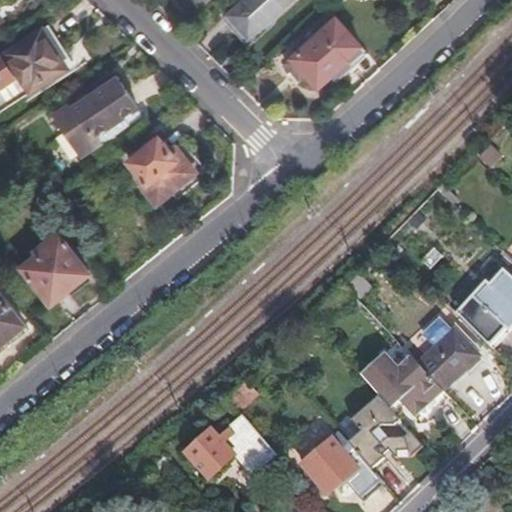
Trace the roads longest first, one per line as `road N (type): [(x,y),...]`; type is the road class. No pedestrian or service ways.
road 1 (residential): [(0,408),(288,166)]
road 2 (residential): [(288,166),(470,0)]
road 3 (residential): [(117,0),(288,166)]
road 4 (residential): [(407,511),(511,410)]
